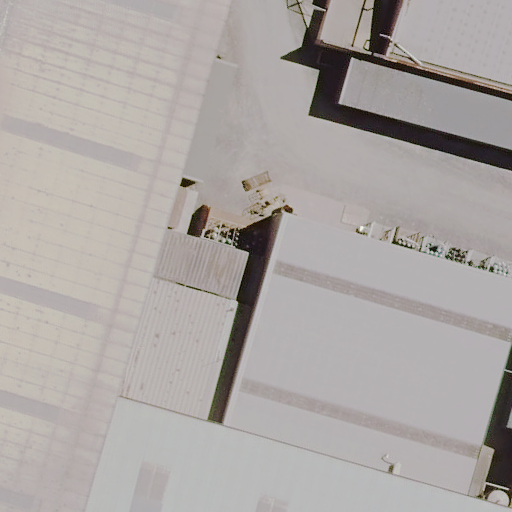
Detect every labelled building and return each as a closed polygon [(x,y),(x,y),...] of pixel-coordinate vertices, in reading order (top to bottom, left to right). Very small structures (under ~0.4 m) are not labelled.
[(218,0),(0,0),(0,511),(84,511),(116,391),(218,0)] [(511,0),(418,0),(396,87),(511,117),(511,0)] [(485,208),(239,144),(175,389),(421,452),(485,208)] [(511,387),(498,439),(511,442),(511,387)] [(511,511),(511,493),(116,391),(84,511),(511,511)]
